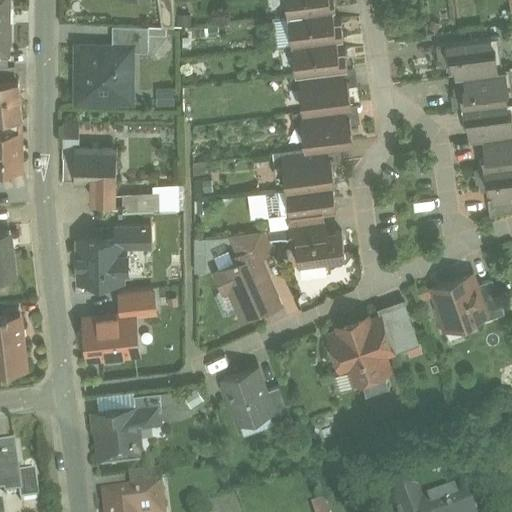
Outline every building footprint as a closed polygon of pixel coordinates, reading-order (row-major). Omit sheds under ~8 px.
[(9,0),(0,0),(0,52),(9,52),(9,0)] [(287,0),(289,12),(336,6),(335,0),(287,0)] [(336,6),(289,12),(290,25),(296,24),(298,40),(292,41),(292,42),(344,35),(342,18),(335,19),(334,7),(336,7),(336,6)] [(440,22),(433,19),(429,27),(436,30),(440,22)] [(148,44),(148,24),(113,24),(112,44),(132,44),(148,44)] [(344,35),(292,42),(294,54),(300,53),(302,70),(296,71),(296,72),(304,71),(327,68),(348,65),(346,48),(339,49),(338,37),(344,36),(344,35)] [(491,36),(437,43),(439,57),(442,56),(443,64),(455,63),(456,73),(464,72),(499,67),(496,47),(493,48),(491,36)] [(112,44),(78,44),(78,59),(77,59),(77,83),(78,83),(78,98),(119,98),(119,82),(132,82),(132,44),(112,44)] [(3,65),(0,65),(0,77),(16,76),(15,63),(4,65),(3,65)] [(499,67),(464,72),(466,83),(454,85),(455,92),(452,93),(454,106),(463,105),(508,99),(507,87),(510,87),(507,66),(499,67)] [(329,80),(327,68),(304,71),(305,82),(301,83),(304,110),(306,109),(330,105),(330,106),(352,103),(348,77),(329,80)] [(16,76),(0,77),(0,116),(22,114),(19,75),(16,76)] [(174,87),(159,87),(159,103),(174,103),(174,87)] [(508,99),(463,105),(465,117),(468,117),(470,136),(511,130),(511,110),(510,111),(508,99)] [(330,105),(306,109),(307,120),(303,121),(306,146),(307,146),(310,146),(354,141),(350,114),(331,117),(330,106),(330,105)] [(0,116),(0,128),(23,128),(22,114),(0,116)] [(118,146),(78,146),(79,124),(65,124),(64,156),(75,156),(75,179),(93,179),(93,197),(117,197),(118,146)] [(0,168),(23,168),(23,128),(0,128),(0,168)] [(511,130),(470,136),(470,137),(483,135),(486,153),(483,154),(485,166),(475,167),(475,168),(511,162),(511,130)] [(306,146),(287,149),(288,160),(312,157),(310,146),(307,146),(306,146)] [(288,160),(285,161),(288,187),(333,181),(335,181),(332,154),(312,157),(288,160)] [(75,156),(64,156),(64,179),(75,179),(75,156)] [(511,162),(475,168),(477,181),(480,180),(481,188),(493,187),(494,196),(495,198),(511,195),(511,162)] [(333,181),(288,187),(276,189),(272,194),(274,208),(279,212),(291,211),(291,212),(323,208),(337,206),(333,181)] [(153,184),(154,190),(123,191),(123,210),(176,209),(176,184),(153,184)] [(511,195),(495,198),(494,196),(488,197),(491,214),(511,210),(511,195)] [(323,208),(291,212),(291,211),(288,218),(289,225),(325,220),(323,208)] [(325,220),(289,225),(290,232),(297,237),(297,236),(327,231),(325,220)] [(152,222),(116,222),(116,237),(122,237),(122,244),(152,244),(152,222)] [(266,228),(230,233),(239,252),(255,245),(260,256),(275,249),(266,228)] [(327,231),(297,236),(297,237),(300,262),(346,256),(342,229),(327,231)] [(5,230),(0,230),(0,275),(15,274),(12,248),(7,248),(5,230)] [(116,237),(80,238),(81,278),(123,277),(122,267),(128,267),(128,251),(122,251),(122,244),(122,237),(116,237)] [(207,237),(195,237),(196,269),(207,269),(207,237)] [(239,252),(235,254),(237,259),(236,260),(236,261),(214,271),(223,290),(230,287),(243,318),(260,310),(261,312),(282,303),(260,256),(255,245),(239,252)] [(472,273),(434,286),(440,303),(438,308),(441,316),(446,318),(446,320),(458,316),(461,322),(485,314),(486,313),(476,284),(472,273)] [(505,312),(493,278),(476,284),(486,313),(485,314),(487,318),(505,312)] [(158,307),(155,286),(121,290),(123,311),(135,310),(158,307)] [(406,301),(379,310),(381,315),(387,334),(414,324),(406,301)] [(123,311),(86,315),(90,355),(140,349),(135,310),(123,311)] [(3,315),(0,315),(0,369),(27,366),(21,313),(9,314),(9,312),(3,312),(3,315)] [(368,314),(340,324),(342,329),(330,333),(342,367),(351,364),(356,380),(366,376),(370,385),(383,381),(380,371),(390,368),(385,352),(391,350),(392,352),(394,351),(387,334),(381,315),(370,319),(368,314)] [(414,324),(387,334),(394,351),(420,342),(414,324)] [(258,365),(224,377),(240,420),(269,410),(273,409),(266,389),(258,365)] [(281,384),(266,389),(273,409),(269,410),(273,420),(292,414),(281,384)] [(161,390),(135,393),(137,406),(156,404),(156,408),(162,407),(161,390)] [(137,406),(95,411),(101,468),(140,463),(136,427),(158,425),(156,408),(156,404),(137,406)] [(0,511),(5,511),(4,503),(0,503),(0,489),(5,489),(6,497),(20,495),(21,503),(40,501),(36,473),(19,476),(15,445),(0,447),(0,511)] [(161,472),(129,476),(131,492),(160,489),(160,490),(163,490),(161,472)] [(424,507),(416,485),(388,494),(394,511),(472,511),(465,489),(432,501),(433,504),(424,507)] [(131,492),(104,495),(106,511),(162,511),(160,490),(160,489),(131,492)]
